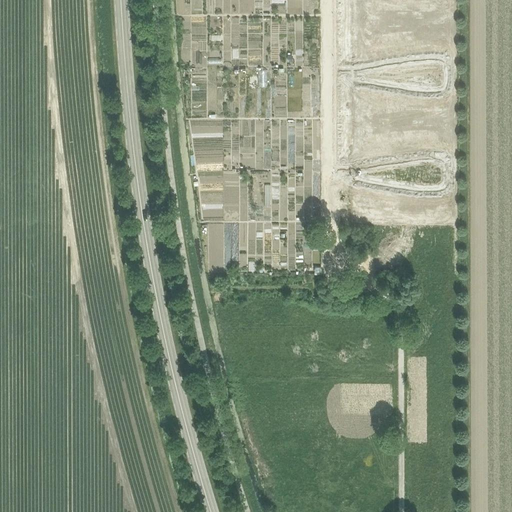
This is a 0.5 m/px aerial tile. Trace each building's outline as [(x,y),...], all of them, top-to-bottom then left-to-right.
[(363,0),(363,16),(372,16),(372,0),(363,0)] [(393,0),(393,20),(402,20),(401,0),(393,0)] [(440,0),(441,21),(450,21),(449,0),(440,0)] [(365,31),(365,55),(374,55),(374,31),(365,31)] [(401,31),(401,55),(410,55),(410,31),(401,31)] [(421,33),(421,42),(445,42),(445,33),(421,33)] [(363,91),(363,115),(372,115),(372,91),(363,91)] [(393,95),(393,119),(402,119),(402,95),(393,95)] [(441,96),(441,120),(450,120),(450,96),(441,96)] [(365,130),(365,154),(374,154),(374,130),(365,130)] [(401,130),(401,154),(410,154),(410,130),(401,130)] [(421,132),(421,141),(445,141),(445,132),(421,132)] [(363,190),(363,214),(372,214),(372,190),(363,190)] [(402,195),(402,219),(411,219),(411,195),(402,195)] [(426,198),(426,207),(450,207),(450,198),(426,198)]
